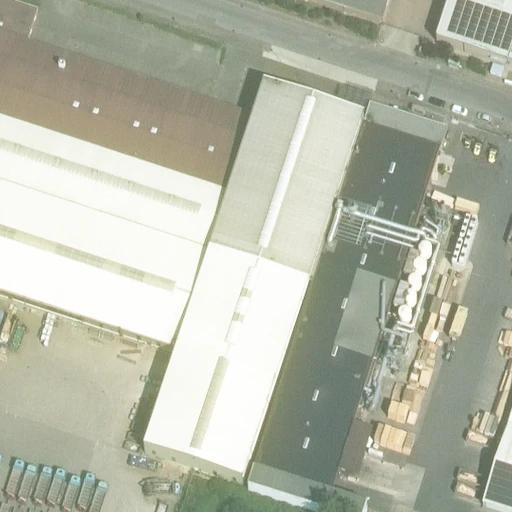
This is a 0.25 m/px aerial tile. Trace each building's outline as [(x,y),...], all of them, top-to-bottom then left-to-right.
[(40,13),(0,0),(0,33),(30,44),(40,13)] [(392,0),(306,0),(384,25),(392,0)] [(511,0),(452,0),(438,44),(511,68),(511,0)] [(30,44),(0,33),(0,187),(211,257),(257,118),(30,44)] [(365,121),(267,89),(257,118),(211,257),(310,289),(365,121)] [(397,114),(372,106),(366,122),(367,122),(365,130),(389,137),(397,114)] [(426,112),(415,108),(413,112),(425,116),(426,112)] [(449,130),(397,114),(389,137),(442,154),(449,130)] [(364,129),(250,493),(309,511),(368,511),(369,510),(334,499),(436,172),(442,154),(389,137),(365,130),(364,129)] [(211,257),(0,187),(0,297),(179,355),(278,388),(310,289),(211,257)] [(278,388),(179,355),(146,454),(245,487),(278,388)] [(511,511),(511,421),(484,508),(498,511),(511,511)]
